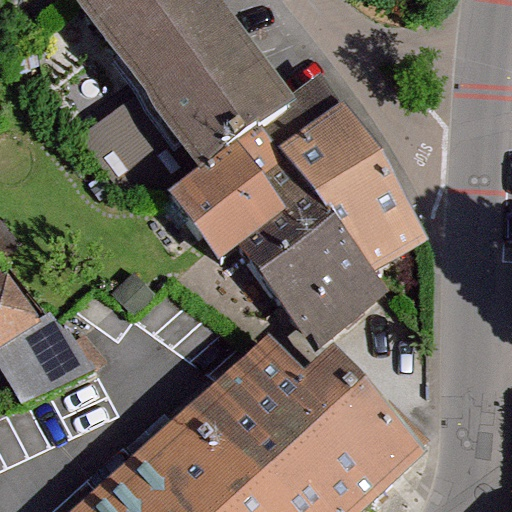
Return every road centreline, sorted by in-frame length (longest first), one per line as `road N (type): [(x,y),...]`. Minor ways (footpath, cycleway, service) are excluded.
road 1 (residential): [(483,191),(474,438),(461,511)]
road 2 (residential): [(330,31),(438,166),(483,191)]
road 3 (residential): [(491,61),(330,31)]
road 4 (residential): [(491,61),(483,191)]
